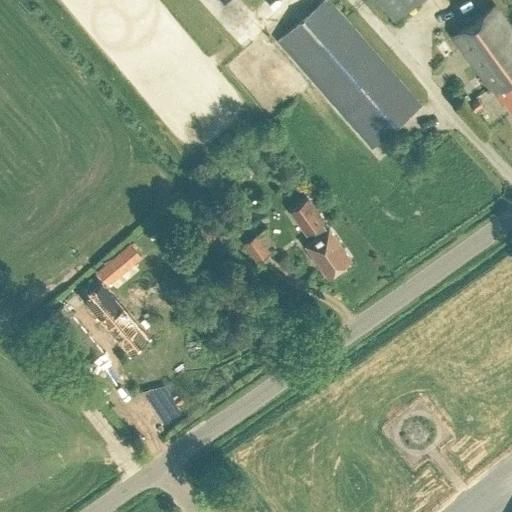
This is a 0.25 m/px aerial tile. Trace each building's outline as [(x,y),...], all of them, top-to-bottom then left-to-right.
[(329,0),(319,0),(277,38),(372,146),(421,103),(329,0)] [(378,0),(393,17),(413,0),(378,0)] [(511,27),(500,11),(494,3),(451,33),(500,101),(503,98),(511,110),(511,27)] [(452,51),(444,40),(435,46),(444,58),(452,51)] [(470,102),(475,109),(482,104),(477,97),(470,102)] [(328,225),(326,227),(322,221),(325,219),(309,197),(290,210),(306,233),(311,229),(315,234),(304,242),(327,274),(350,257),(328,225)] [(212,233),(200,219),(189,229),(201,243),(212,233)] [(244,242),(255,260),(269,251),(258,233),(244,242)] [(97,269),(108,282),(135,260),(134,260),(141,254),(131,241),(97,269)] [(127,349),(146,332),(105,285),(100,279),(81,296),(127,349)] [(401,423),(401,439),(422,440),(423,424),(401,423)]
